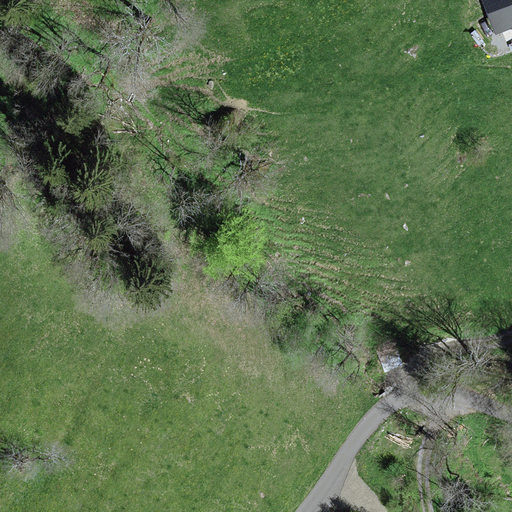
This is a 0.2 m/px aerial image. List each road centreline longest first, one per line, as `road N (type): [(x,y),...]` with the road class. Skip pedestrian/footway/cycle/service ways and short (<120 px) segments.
road 1 (tertiary): [(511,421),(481,405),(402,396),(364,429),(310,511)]
road 2 (track): [(511,342),(423,360),(399,376),(402,396)]
road 3 (track): [(410,394),(432,424),(423,460),(429,511)]
